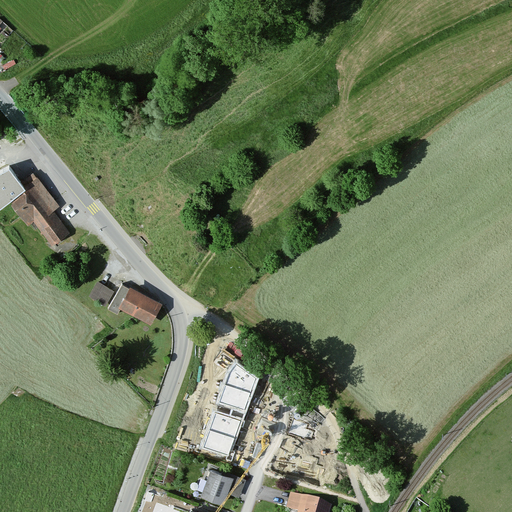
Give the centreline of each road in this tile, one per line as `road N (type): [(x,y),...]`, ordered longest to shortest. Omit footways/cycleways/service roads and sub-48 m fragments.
road 1 (residential): [(179,315),(205,317),(288,381),(280,429),(245,511)]
road 2 (tertiary): [(179,315),(24,122)]
road 3 (tertiary): [(123,511),(179,356),(179,315)]
